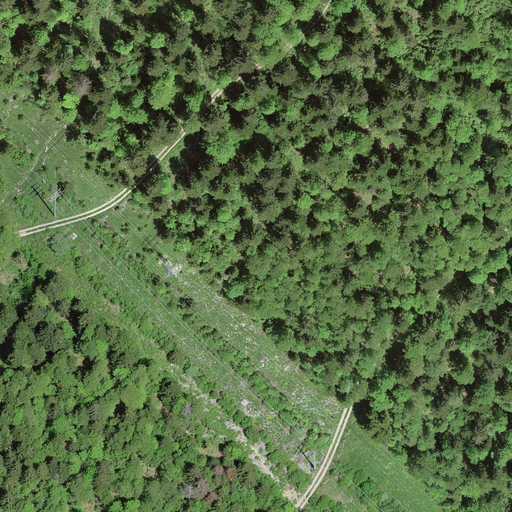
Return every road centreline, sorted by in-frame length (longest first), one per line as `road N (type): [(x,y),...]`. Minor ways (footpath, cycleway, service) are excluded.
road 1 (track): [(330,0),(286,49),(221,91),(111,204),(0,241)]
road 2 (track): [(295,511),(325,469),(377,359),(511,226)]
